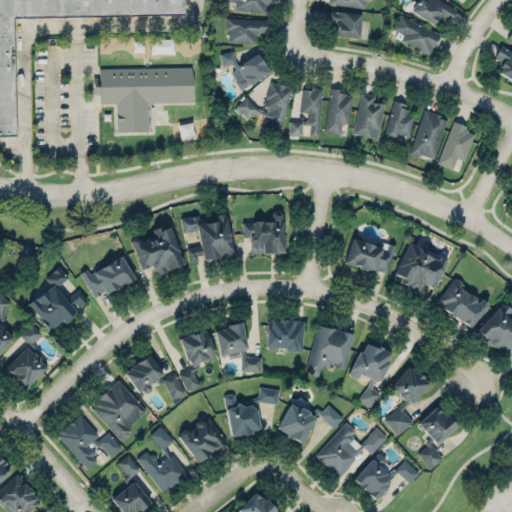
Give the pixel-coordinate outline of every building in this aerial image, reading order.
[(183,0),(0,0),(0,138),(15,137),(15,19),(184,15),(183,0)] [(268,0),(228,0),(235,1),(234,9),(266,14),(268,0)] [(364,0),(363,8),(327,3),(327,0),(364,0)] [(447,22),(455,8),(440,0),(416,0),(410,12),(433,24),(437,17),(447,22)] [(327,9),(361,13),(358,38),(336,36),(337,30),(334,30),(335,23),(326,22),(327,9)] [(398,14),(391,29),(402,34),(398,41),(427,55),(432,46),(433,47),(439,33),(398,14)] [(267,19),(224,17),(224,31),(228,31),(228,42),(255,44),(256,33),(267,33),(267,19)] [(500,45),(511,52),(511,81),(497,72),(500,67),(498,66),(502,60),(493,57),(500,45)] [(256,53),(268,72),(239,89),(231,72),(234,68),(231,64),(221,66),(219,54),(232,50),(235,62),(238,67),(239,64),(256,53)] [(92,77),(98,77),(98,68),(191,66),(192,100),(146,101),(147,130),(116,131),(115,103),(98,104),(98,94),(92,94),(92,77)] [(278,133),(291,87),(270,81),(262,110),(257,108),(255,112),(271,116),(268,130),(278,133)] [(329,87),(343,89),(342,92),(345,92),(345,94),(352,95),(347,124),(341,123),(341,125),(340,125),(339,134),(323,132),(329,87)] [(318,136),(321,89),(301,88),(300,111),(307,112),(306,121),(289,120),(288,134),(301,135),(301,124),(309,125),(308,136),(318,136)] [(360,92),(352,133),(376,138),(383,104),(373,102),(375,95),(360,92)] [(246,118),(256,108),(245,96),(234,107),(246,118)] [(414,115),(405,112),(408,104),(393,100),(383,138),(395,141),(397,133),(408,136),(414,115)] [(421,111),(411,153),(435,159),(445,116),(421,111)] [(452,122),(453,120),(454,120),(453,121),(466,126),(465,128),(467,129),(467,131),(473,134),(462,160),(456,158),(451,169),(437,163),(452,122)] [(242,222),(247,222),(247,216),(251,216),(251,222),(270,222),(270,213),(272,211),(275,210),(279,210),(281,213),(282,252),(276,252),(276,253),(262,253),(261,252),(250,252),(250,237),(242,237),(242,222)] [(213,215),(224,213),(228,232),(229,232),(229,235),(229,236),(232,254),(224,255),(224,254),(218,255),(218,257),(212,258),(210,261),(206,262),(202,259),(201,255),(196,256),(196,260),(188,262),(185,248),(199,245),(196,229),(182,232),(179,218),(189,216),(197,215),(198,223),(215,221),(213,215)] [(168,226),(183,263),(165,270),(165,272),(158,274),(158,273),(155,274),(151,265),(140,269),(129,242),(130,239),(134,237),(136,238),(137,240),(151,235),(149,229),(161,224),(163,228),(168,226)] [(352,238),(343,263),(366,270),(366,269),(375,272),(376,269),(386,273),(396,245),(388,243),(386,249),(352,238)] [(408,242),(391,278),(396,280),(395,284),(416,294),(422,283),(433,288),(446,260),(439,257),(438,261),(423,254),(426,250),(424,247),(420,244),(416,243),(415,245),(408,242)] [(81,276),(94,299),(133,277),(120,254),(81,276)] [(27,304),(34,297),(36,299),(41,295),(46,289),(51,286),(45,278),(58,266),(68,277),(55,287),(65,299),(78,289),(87,300),(80,305),(77,302),(72,306),(77,314),(65,324),(61,320),(57,323),(57,324),(50,330),(27,304)] [(453,278),(435,301),(470,328),(488,304),(481,299),(477,303),(459,287),(462,286),(459,280),(453,278)] [(0,292),(10,302),(3,309),(3,319),(0,322),(0,292)] [(511,308),(503,300),(474,331),(483,339),(480,342),(487,348),(489,345),(492,347),(494,347),(504,357),(511,348),(511,308)] [(266,319),(276,319),(276,317),(286,318),(286,320),(290,320),(290,319),(297,319),(298,321),(304,321),(301,352),(295,351),(295,352),(284,351),(284,348),(274,347),(273,349),(268,349),(267,347),(265,347),(266,319)] [(213,331),(221,330),(220,329),(227,327),(226,325),(240,322),(246,347),(244,350),(219,356),(213,331)] [(4,369),(25,346),(29,350),(30,347),(18,336),(31,323),(42,334),(33,343),(36,348),(31,353),(33,353),(39,358),(40,361),(47,369),(27,389),(18,380),(16,381),(4,369)] [(317,323),(353,333),(343,369),(334,367),(335,364),(332,362),(320,368),(318,376),(304,372),(317,323)] [(0,325),(13,338),(0,351),(0,325)] [(214,357),(205,329),(179,337),(188,365),(214,357)] [(361,353),(358,352),(348,373),(349,376),(354,379),(357,378),(359,374),(370,379),(367,386),(358,398),(369,407),(378,395),(377,391),(371,387),(373,381),(374,382),(380,380),(389,362),(387,361),(391,353),(383,349),(384,348),(375,343),(373,347),(366,344),(361,353)] [(123,374),(147,356),(161,375),(147,385),(149,388),(148,391),(145,393),(142,393),(140,391),(137,393),(123,374)] [(260,370),(260,356),(240,357),(240,371),(260,370)] [(185,391),(198,387),(192,367),(178,372),(185,391)] [(422,378),(429,384),(411,404),(408,402),(406,400),(403,400),(398,396),(398,393),(390,387),(407,367),(409,369),(410,368),(416,373),(417,371),(424,377),(422,378)] [(161,378),(171,399),(183,392),(174,372),(161,378)] [(117,379),(145,410),(127,427),(130,430),(128,432),(127,435),(125,438),(123,438),(120,440),(91,409),(93,406),(90,403),(99,394),(99,395),(117,379)] [(257,401),(276,402),(278,389),(258,387),(257,401)] [(403,400),(398,406),(383,419),(396,435),(412,423),(402,409),(408,402),(406,400),(403,400)] [(225,408),(230,435),(259,430),(254,402),(225,408)] [(315,412),(332,428),(342,417),(325,402),(315,412)] [(315,416),(288,403),(276,430),(302,442),(315,416)] [(434,444),(455,428),(437,405),(417,421),(434,444)] [(85,445),(97,435),(80,414),(56,434),(85,469),(97,459),(85,445)] [(196,463),(226,443),(207,415),(177,435),(196,463)] [(344,421),(313,456),(338,477),(354,459),(354,455),(362,447),(371,453),(385,437),(375,427),(365,439),(344,421)] [(160,492),(185,474),(165,446),(172,441),(160,425),(149,433),(165,456),(156,462),(147,449),(136,457),(160,492)] [(120,447),(108,432),(96,441),(109,456),(120,447)] [(415,452),(428,469),(441,458),(428,441),(415,452)] [(352,480),(374,499),(396,472),(409,482),(418,472),(402,459),(390,473),(380,465),(385,459),(376,451),(352,480)] [(116,462),(127,478),(139,470),(128,454),(116,462)] [(0,480),(11,470),(0,458),(0,480)] [(0,505),(6,511),(26,511),(39,500),(14,473),(0,486),(0,505)] [(134,483),(150,503),(139,511),(137,511),(136,511),(134,511),(119,511),(109,500),(130,483),(134,483)] [(272,511),(275,509),(254,490),(236,510),(237,511),(272,511)]
